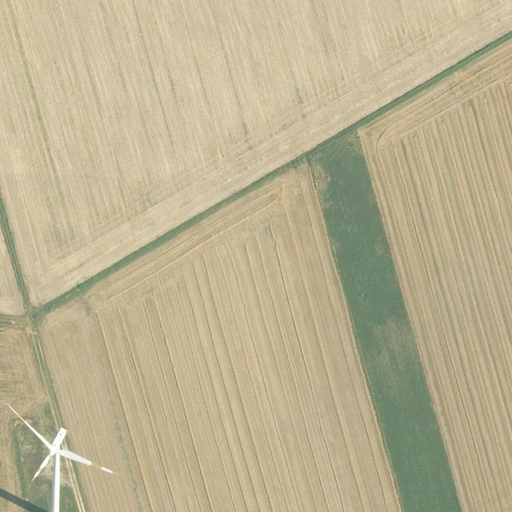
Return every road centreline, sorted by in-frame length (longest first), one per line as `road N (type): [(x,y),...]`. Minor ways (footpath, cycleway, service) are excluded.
road 1 (track): [(511,36),(29,320)]
road 2 (track): [(74,485),(29,320)]
